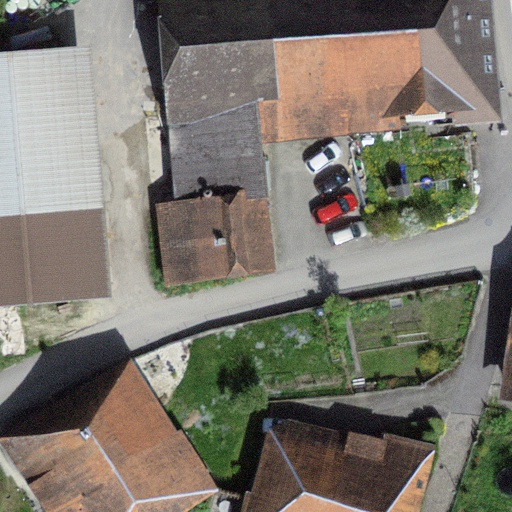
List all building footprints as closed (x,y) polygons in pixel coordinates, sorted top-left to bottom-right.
[(172,0),(187,201),(250,197),(267,195),(261,112),(493,95),(485,0),(172,0)] [(97,68),(0,74),(0,313),(114,306),(97,68)] [(255,269),(250,197),(187,201),(164,203),(169,276),(255,269)] [(160,435),(115,366),(45,411),(51,421),(17,443),(59,507),(51,511),(179,511),(215,489),(174,426),(160,435)] [(419,511),(429,475),(286,437),(265,511),(419,511)]
